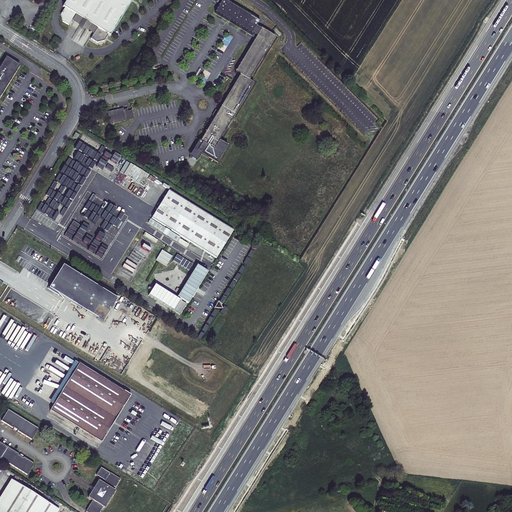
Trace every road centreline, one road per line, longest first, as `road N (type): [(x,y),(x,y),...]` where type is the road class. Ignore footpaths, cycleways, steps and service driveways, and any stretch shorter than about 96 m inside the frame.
road 1 (motorway): [(511,3),(195,511)]
road 2 (motorway): [(215,511),(511,36)]
road 3 (unclassified): [(0,29),(67,73),(78,99),(0,239)]
road 4 (unknown): [(135,395),(50,342),(30,348),(23,360)]
road 5 (unknown): [(23,360),(20,393),(100,451)]
